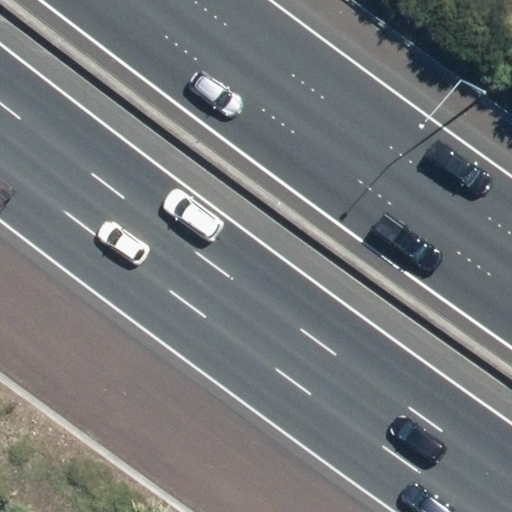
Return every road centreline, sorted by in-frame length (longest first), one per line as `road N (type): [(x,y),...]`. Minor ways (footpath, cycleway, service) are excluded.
road 1 (motorway): [(511,473),(98,179),(0,100)]
road 2 (motorway): [(120,0),(511,290)]
